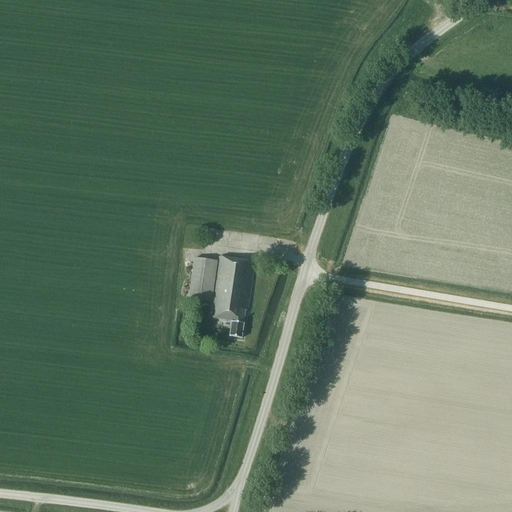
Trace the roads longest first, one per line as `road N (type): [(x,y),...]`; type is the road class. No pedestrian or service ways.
road 1 (tertiary): [(238,489),(302,272),(364,113),(391,74),(483,0)]
road 2 (unclassified): [(143,511),(0,494)]
